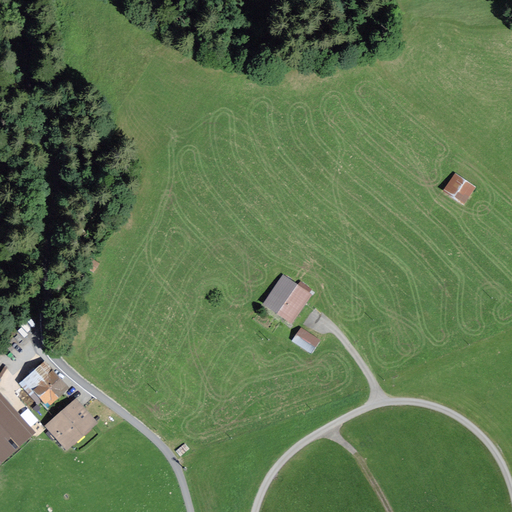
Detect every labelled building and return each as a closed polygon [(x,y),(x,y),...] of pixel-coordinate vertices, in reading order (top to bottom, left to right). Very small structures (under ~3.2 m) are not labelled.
[(473,188),(457,177),(448,190),(464,201),(473,188)] [(303,306),(298,303),(303,296),(306,292),(283,275),(279,280),(281,281),(272,295),(270,293),(265,300),(284,314),(282,316),(291,323),(303,306)] [(310,350),(318,339),(303,329),(295,340),(310,350)] [(63,386),(45,365),(27,381),(46,402),(63,386)] [(0,458),(28,433),(0,401),(0,458)] [(66,444),(91,422),(76,405),(51,427),(66,444)]
